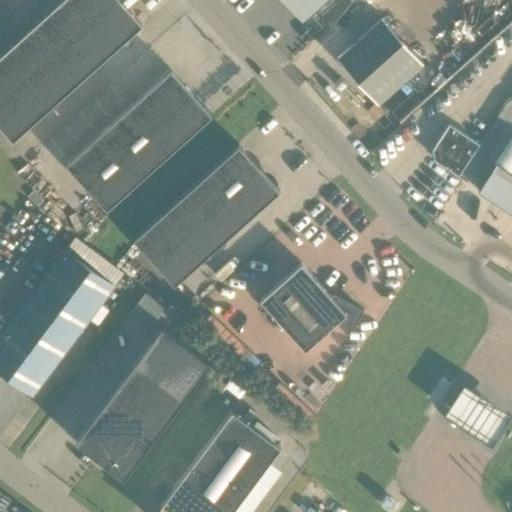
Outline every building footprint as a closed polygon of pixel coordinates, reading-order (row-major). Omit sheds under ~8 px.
[(121,0),(61,0),(0,55),(0,123),(13,138),(142,23),(121,0)] [(287,0),(303,17),(321,0),(287,0)] [(378,102),(423,61),(383,16),(338,57),(378,102)] [(66,162),(107,209),(213,114),(171,68),(66,162)] [(449,124),(435,145),(444,151),(438,161),(457,174),(473,150),(474,151),(479,144),(449,124)] [(280,189),(239,143),(133,238),(175,284),(280,189)] [(281,231),(321,195),(314,188),(275,224),(281,231)] [(0,368),(33,393),(114,284),(66,248),(0,336),(0,368)] [(301,262),(260,298),(305,349),(339,319),(353,327),(364,310),(344,298),(339,303),(301,262)] [(145,292),(131,312),(150,326),(164,306),(145,292)] [(136,361),(75,441),(124,478),(184,397),(211,362),(162,326),(136,361)] [(429,396),(438,402),(450,382),(442,376),(429,396)] [(509,419),(462,389),(442,420),(489,450),(509,419)] [(232,409),(155,511),(230,511),(281,445),(232,409)]
